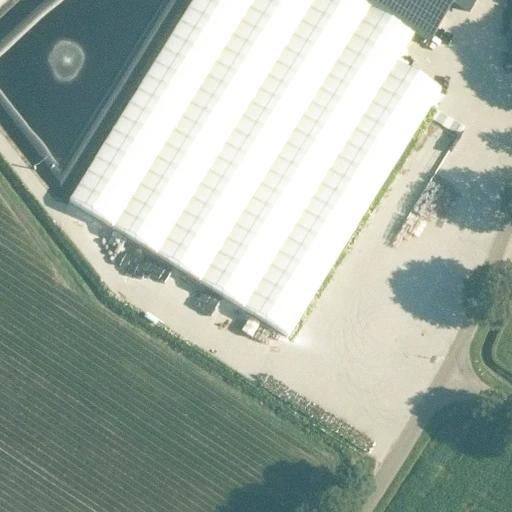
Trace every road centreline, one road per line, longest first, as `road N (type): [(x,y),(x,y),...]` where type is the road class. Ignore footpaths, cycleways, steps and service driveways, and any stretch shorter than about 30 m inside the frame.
road 1 (unclassified): [(438,385),(511,251)]
road 2 (unclassified): [(357,511),(438,385)]
